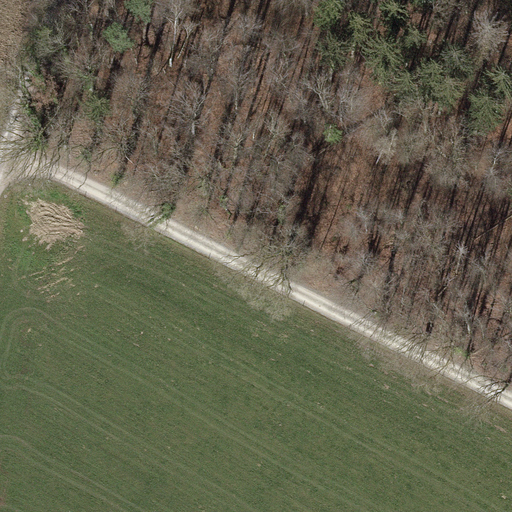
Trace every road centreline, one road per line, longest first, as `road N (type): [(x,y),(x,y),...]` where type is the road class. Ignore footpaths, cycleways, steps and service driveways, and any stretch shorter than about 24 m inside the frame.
road 1 (track): [(511,399),(56,166),(0,161)]
road 2 (track): [(47,0),(0,147)]
